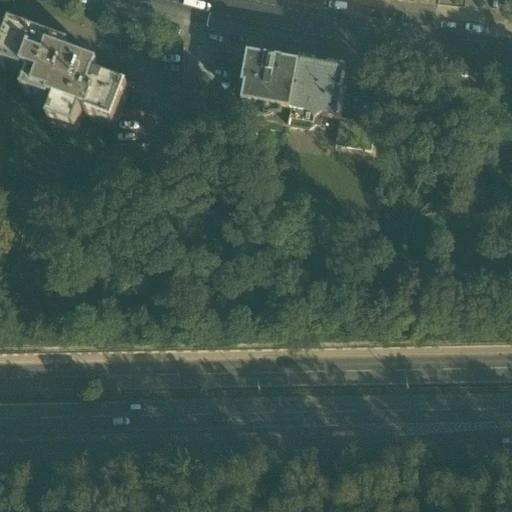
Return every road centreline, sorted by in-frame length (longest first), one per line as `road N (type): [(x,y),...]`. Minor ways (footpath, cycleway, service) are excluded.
road 1 (trunk): [(0,456),(352,446),(511,421)]
road 2 (trunk): [(511,363),(0,373)]
road 3 (trunk): [(0,412),(511,407)]
road 4 (secondary): [(187,0),(511,58)]
